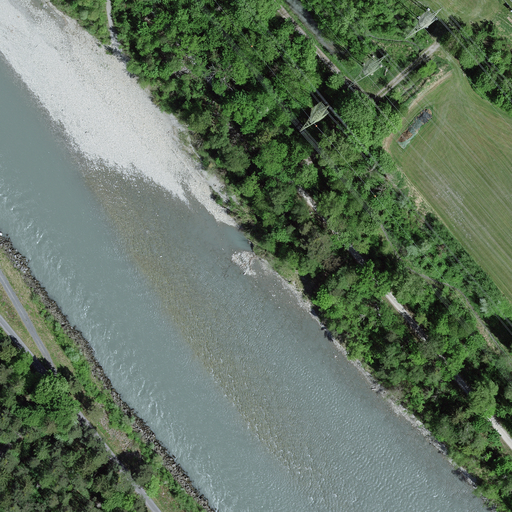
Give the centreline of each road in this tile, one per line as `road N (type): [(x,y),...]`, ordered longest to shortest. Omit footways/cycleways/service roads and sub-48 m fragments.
road 1 (track): [(511,443),(145,0)]
road 2 (track): [(271,0),(365,108),(286,174)]
road 3 (track): [(0,321),(155,511)]
road 4 (track): [(0,273),(77,417)]
